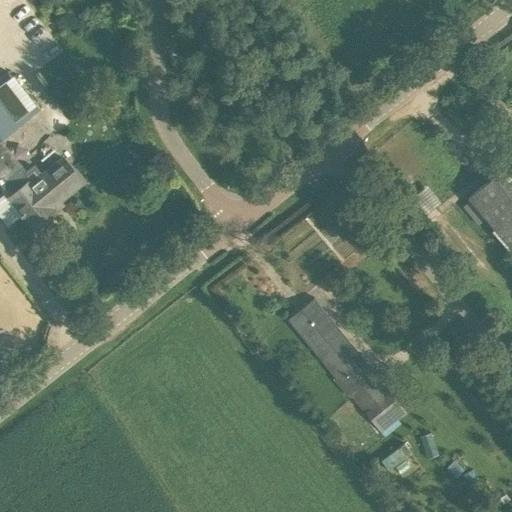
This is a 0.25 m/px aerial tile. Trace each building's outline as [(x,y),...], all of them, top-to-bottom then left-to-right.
[(0,139),(37,110),(34,106),(36,105),(13,75),(11,76),(8,72),(0,77),(0,139)] [(0,217),(8,227),(21,216),(23,219),(25,217),(36,230),(57,212),(54,206),(68,194),(83,181),(74,169),(64,158),(43,175),(32,184),(23,173),(0,144),(0,185),(9,197),(0,204),(0,217)] [(511,247),(511,160),(469,197),(511,247)] [(342,260),(359,244),(320,203),(280,241),(307,270),(318,259),(311,252),(304,258),(298,252),(308,243),(317,253),(327,244),(342,260)] [(384,398),(358,366),(364,361),(318,305),(313,299),(305,305),(288,319),(381,432),(405,412),(390,393),(384,398)] [(380,461),(388,471),(412,453),(404,443),(380,461)]
